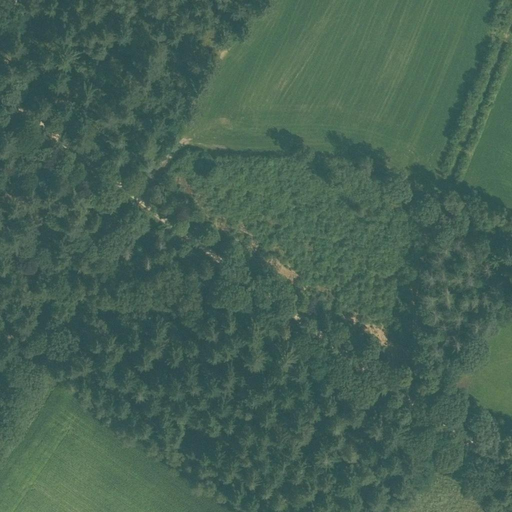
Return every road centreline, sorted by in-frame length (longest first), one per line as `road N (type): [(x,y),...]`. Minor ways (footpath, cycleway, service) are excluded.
road 1 (track): [(511,458),(476,446),(414,404),(0,95)]
road 2 (track): [(442,206),(418,299),(414,404),(437,387),(473,380)]
